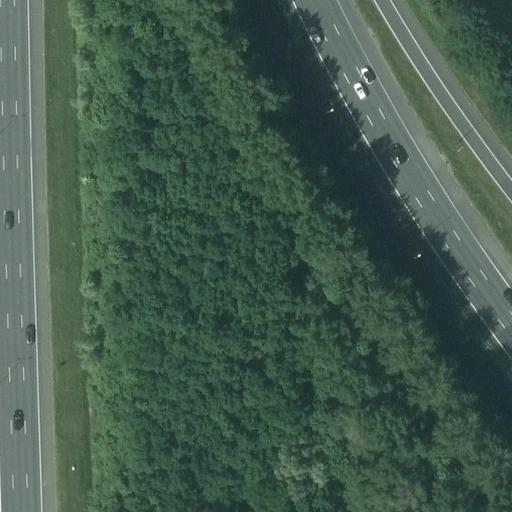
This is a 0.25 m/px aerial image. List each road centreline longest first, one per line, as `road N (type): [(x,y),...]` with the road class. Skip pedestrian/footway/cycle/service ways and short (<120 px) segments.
road 1 (motorway): [(21,511),(7,0)]
road 2 (motorway): [(511,324),(419,187),(318,0)]
road 3 (motorway): [(511,192),(381,0)]
